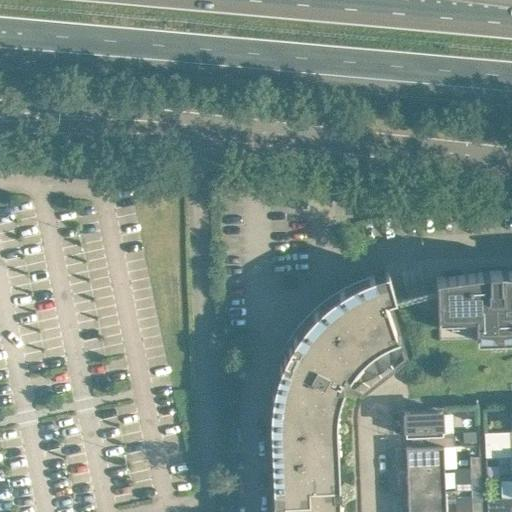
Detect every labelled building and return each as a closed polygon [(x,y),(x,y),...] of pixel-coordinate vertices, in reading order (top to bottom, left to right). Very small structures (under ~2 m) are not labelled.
[(511,338),(511,268),(444,271),(445,279),(444,276),(435,277),(436,280),(437,279),(439,341),(511,338)] [(342,390),(344,386),(343,386),(342,387),(337,385),(345,370),(349,373),(348,375),(349,375),(350,374),(362,382),(378,374),(390,364),(402,350),(398,337),(399,336),(398,335),(397,335),(385,300),(396,297),(388,270),(380,272),(371,275),(363,278),(357,281),(350,285),(342,290),(335,295),(329,300),(322,305),(316,311),(310,317),(305,323),(300,330),(295,336),(291,343),(287,351),(284,357),(281,364),(279,370),(277,376),(275,383),(273,391),(272,395),(272,399),(271,406),(270,411),(270,415),(270,420),(270,425),(273,492),(333,490),(332,484),(339,484),(337,424),(337,422),(337,417),(337,414),(337,409),(338,405),(339,401),(340,397),(341,394),(342,390)] [(429,299),(404,303),(407,322),(432,319),(429,299)] [(442,410),(427,411),(404,412),(405,436),(413,435),(432,435),(433,446),(443,445),(443,446),(454,446),(453,432),(443,433),(442,410)] [(444,468),(443,446),(443,445),(433,446),(414,447),(414,446),(406,447),(407,470),(444,468)] [(480,467),(480,456),(469,456),(470,467),(480,467)] [(480,478),(480,467),(470,467),(470,478),(480,478)] [(445,491),(444,468),(407,470),(408,493),(445,491)] [(333,496),(333,490),(273,492),(273,511),(340,511),(340,495),(333,496)] [(446,511),(445,491),(408,493),(408,511),(446,511)] [(481,511),(481,501),(471,501),(471,511),(481,511)]
